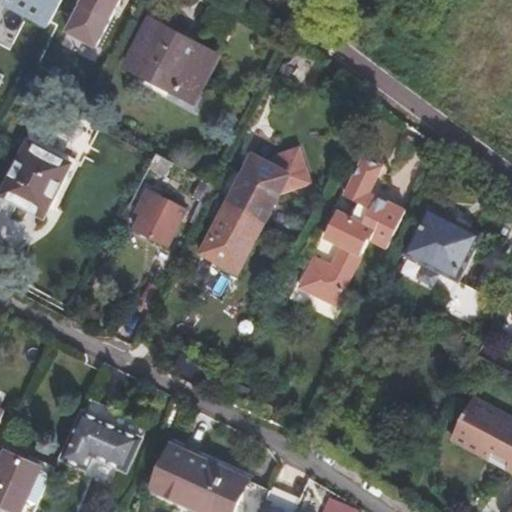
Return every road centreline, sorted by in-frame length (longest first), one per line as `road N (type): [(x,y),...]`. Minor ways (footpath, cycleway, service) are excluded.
road 1 (residential): [(0,295),(283,442),(388,511)]
road 2 (residential): [(511,181),(275,0)]
